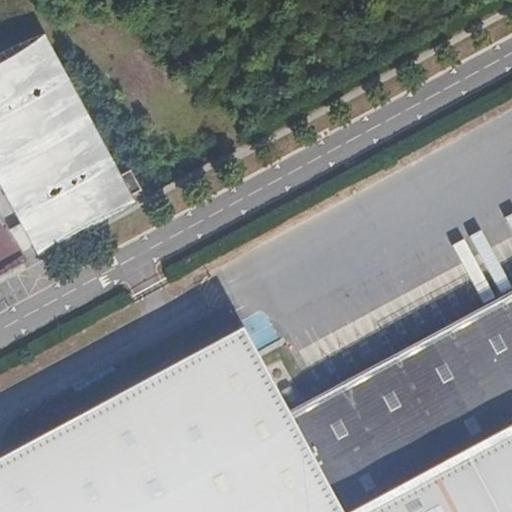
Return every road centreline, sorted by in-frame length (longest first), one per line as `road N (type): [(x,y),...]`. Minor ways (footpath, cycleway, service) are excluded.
road 1 (unclassified): [(0,333),(511,54)]
road 2 (unclassified): [(511,160),(0,438)]
